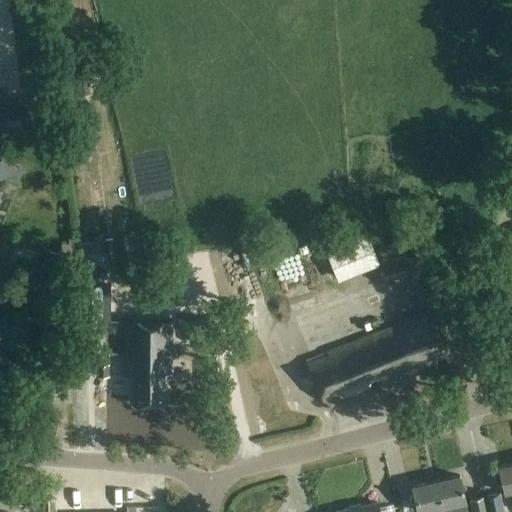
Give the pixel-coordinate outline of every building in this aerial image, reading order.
[(54,37),(63,101),(83,98),(74,34),(54,37)] [(325,247),(338,279),(378,263),(365,231),(325,247)] [(77,266),(81,266),(95,265),(101,265),(101,243),(77,243),(77,266)] [(73,260),(74,248),(74,245),(68,244),(61,244),(61,246),(60,259),(73,260)] [(410,259),(408,251),(407,245),(377,250),(380,265),(407,261),(411,281),(425,279),(421,257),(410,259)] [(16,256),(12,270),(13,270),(29,274),(32,259),(21,257),(16,256)] [(81,266),(82,347),(101,347),(100,286),(96,286),(95,265),(81,266)] [(383,382),(435,362),(434,360),(449,353),(429,312),(402,321),(403,324),(305,360),(322,400),(330,397),(329,392),(341,388),(345,396),(369,387),(366,377),(379,373),(383,382)] [(131,403),(165,403),(166,360),(171,360),(171,320),(125,320),(125,376),(131,376),(131,403)] [(96,365),(96,377),(109,377),(109,364),(96,365)] [(52,389),(53,401),(70,401),(69,388),(52,389)] [(502,492),(511,489),(511,463),(497,467),(502,492)] [(442,511),(467,511),(459,475),(435,481),(442,511)] [(428,511),(442,511),(435,481),(411,486),(416,511),(428,509),(428,511)] [(469,500),(471,511),(486,511),(483,497),(469,500)] [(486,503),(488,511),(500,511),(498,500),(486,503)] [(378,511),(376,502),(333,511),(378,511)]
